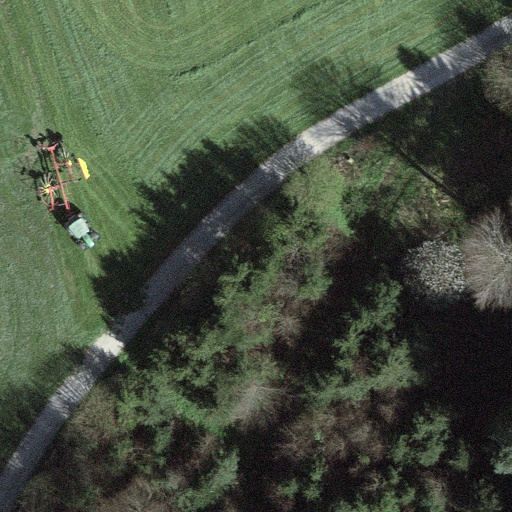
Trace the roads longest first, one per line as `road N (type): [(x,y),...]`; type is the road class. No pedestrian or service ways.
road 1 (track): [(511,24),(351,120),(271,176),(198,242),(62,402),(0,502)]
road 2 (track): [(268,511),(263,467),(329,310),(471,47)]
